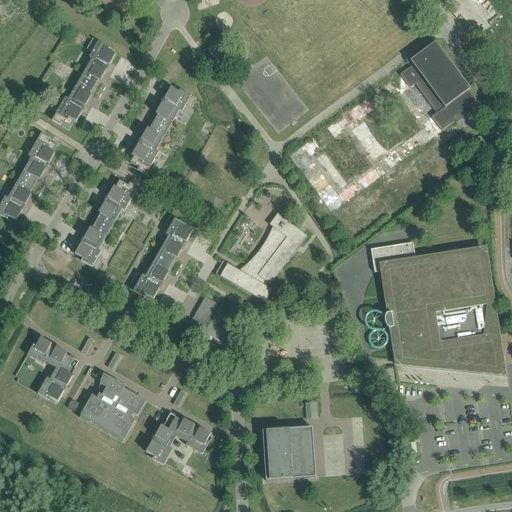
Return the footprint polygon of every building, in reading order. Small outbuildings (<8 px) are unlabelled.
[(467,34),(475,28),(477,27),(460,3),(450,10),(467,34)] [(65,98),(52,121),(60,126),(61,123),(70,129),(74,122),(76,123),(91,96),(89,95),(98,81),(100,82),(115,56),(108,51),(109,49),(93,39),(87,49),(92,53),(89,58),(91,60),(68,100),(65,98)] [(400,74),(289,156),(331,213),(442,131),(454,122),(456,124),(472,112),(479,106),(468,91),(470,90),(435,43),(410,62),(413,66),(400,75),(400,74)] [(190,110),(196,100),(180,90),(178,93),(171,88),(155,115),(157,116),(149,130),(147,129),(132,156),(134,157),(130,164),(138,169),(137,171),(145,176),(158,153),(156,151),(179,111),(182,113),(185,107),(190,110)] [(0,201),(0,215),(7,220),(8,217),(16,222),(31,195),(29,194),(38,180),(39,181),(54,154),(53,153),(57,146),(48,141),(49,139),(41,134),(28,157),(31,159),(8,198),(5,197),(2,202),(0,201)] [(124,212),(138,189),(129,184),(128,187),(119,182),(115,189),(113,188),(98,214),(100,215),(92,230),(90,229),(75,255),(82,259),(81,262),(97,271),(103,261),(98,258),(101,252),(99,251),(122,210),(124,212)] [(239,271),(238,270),(227,264),(220,277),(265,303),(272,290),(268,288),(307,237),(277,214),(269,225),(272,227),(270,232),(267,240),(261,249),(253,258),(246,266),(239,271)] [(184,228),(186,226),(174,219),(170,217),(164,227),(168,230),(165,235),(168,237),(145,277),(142,275),(139,281),(134,278),(128,289),(133,292),(144,298),(145,295),(153,300),(168,273),(166,272),(175,258),(177,259),(192,232),(184,228)] [(379,264),(415,258),(413,244),(371,250),(374,273),(380,272),(379,264)] [(497,336),(497,335),(484,251),(416,261),(415,258),(379,264),(380,272),(383,272),(389,314),(387,315),(389,329),(391,329),(396,360),(429,363),(430,367),(440,368),(440,364),(482,368),(485,338),(497,336)] [(217,304),(206,298),(205,297),(193,318),(191,322),(203,329),(205,325),(217,304)] [(72,359),(66,356),(67,354),(59,349),(40,339),(36,346),(34,345),(33,345),(27,356),(35,361),(43,365),(45,362),(56,369),(49,380),(47,379),(42,386),(38,394),(37,395),(48,401),(49,401),(50,398),(58,403),(61,396),(68,385),(73,376),(71,375),(79,362),(79,361),(73,357),(72,359)] [(85,355),(93,341),(89,339),(81,353),(85,355)] [(112,370),(120,356),(115,354),(108,368),(112,370)] [(124,389),(125,387),(104,375),(102,378),(99,385),(99,393),(99,395),(97,398),(92,396),(80,416),(124,441),(135,420),(131,418),(133,414),(135,415),(143,400),(124,389)] [(177,407),(185,394),(181,391),(173,405),(177,407)] [(210,435),(191,425),(183,420),(182,422),(176,418),(177,417),(171,413),(163,427),(161,426),(156,434),(152,442),(150,446),(146,453),(154,457),(152,459),(152,460),(163,466),(168,458),(172,450),(170,448),(176,437),(187,443),(186,446),(193,451),(202,455),(208,444),(206,443),(210,435)] [(265,481),(315,478),(312,428),(300,429),(300,431),(295,431),(295,429),(262,432),(265,481)]
